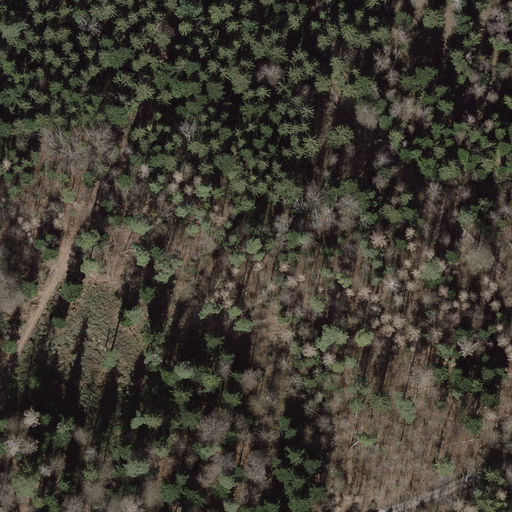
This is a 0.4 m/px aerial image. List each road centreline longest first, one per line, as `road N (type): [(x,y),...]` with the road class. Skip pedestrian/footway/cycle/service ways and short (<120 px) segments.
road 1 (track): [(189,0),(143,108),(0,377)]
road 2 (track): [(511,278),(240,0)]
road 3 (track): [(391,511),(511,462)]
